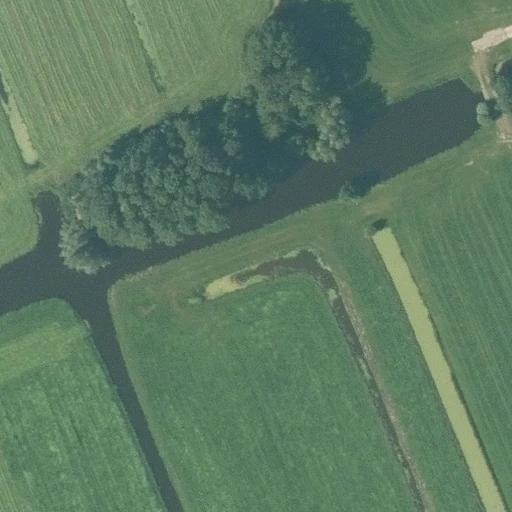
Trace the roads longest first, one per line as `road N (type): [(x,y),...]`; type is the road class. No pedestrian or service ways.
road 1 (track): [(150,343),(154,297),(185,272),(384,208),(501,152),(500,114),(482,81),(477,47),(511,33)]
road 2 (track): [(0,198),(160,126)]
